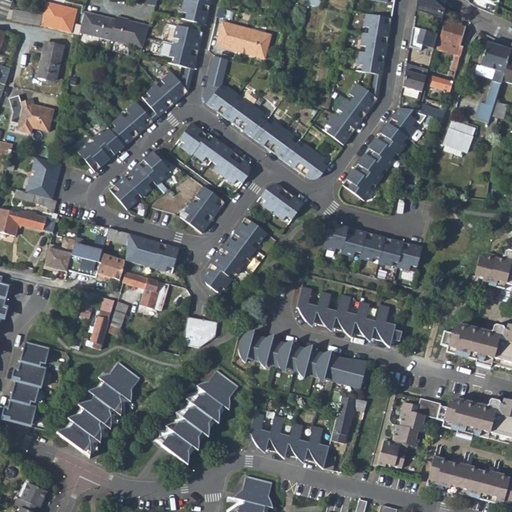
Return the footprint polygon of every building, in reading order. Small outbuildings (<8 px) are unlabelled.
[(1,0),(0,0),(0,2),(0,19),(6,21),(11,3),(1,0)] [(182,0),(178,13),(185,15),(183,20),(203,25),(208,7),(188,2),(182,0)] [(416,9),(416,11),(435,16),(433,21),(441,23),(445,10),(443,9),(441,7),(432,0),(419,0),(417,4),(416,9)] [(42,19),(41,28),(53,30),(56,29),(58,29),(58,31),(71,34),(77,10),(45,4),(42,19)] [(242,12),(240,18),(249,20),(250,14),(242,12)] [(364,12),(362,24),(368,25),(367,34),(387,38),(391,17),(364,12)] [(12,13),(10,22),(41,28),(42,19),(12,13)] [(84,14),(79,34),(113,42),(117,21),(84,14)] [(117,21),(113,42),(143,48),(149,27),(129,22),(125,21),(125,20),(117,18),(117,21)] [(221,21),(216,42),(224,44),(223,48),(239,52),(240,48),(245,50),(245,53),(263,58),(270,34),(221,21)] [(445,22),(440,41),(457,46),(456,51),(455,55),(456,55),(455,57),(453,57),(451,64),(457,66),(462,47),(459,46),(464,27),(445,22)] [(164,26),(160,43),(171,45),(177,47),(178,41),(172,39),(175,29),(164,26)] [(175,29),(172,39),(178,41),(177,47),(197,52),(201,33),(175,27),(175,29)] [(413,28),(409,48),(421,50),(422,46),(434,48),(438,34),(413,28)] [(361,33),(359,45),(365,46),(364,52),(384,56),(387,38),(367,34),(361,33)] [(440,41),(439,47),(456,51),(457,46),(440,41)] [(487,43),(480,67),(495,71),(492,82),(491,83),(500,85),(501,81),(508,59),(511,50),(487,43)] [(45,44),(37,78),(55,83),(63,49),(45,44)] [(171,45),(168,58),(174,59),(172,65),(185,68),(192,70),(197,52),(177,47),(171,45)] [(357,50),(355,62),(362,64),(360,70),(373,73),(381,74),(384,56),(364,52),(357,50)] [(203,96),(206,105),(218,89),(221,84),(227,60),(213,57),(203,96)] [(511,60),(508,59),(501,81),(511,84),(511,60)] [(406,72),(403,88),(421,93),(426,77),(418,75),(420,68),(408,64),(406,72)] [(451,64),(446,81),(453,82),(457,66),(451,64)] [(477,66),(474,77),(492,82),(495,71),(480,67),(477,66)] [(185,68),(180,86),(187,94),(192,70),(185,68)] [(373,73),(369,94),(376,99),(381,74),(373,73)] [(164,86),(160,89),(173,105),(187,94),(180,86),(170,74),(160,82),(164,86)] [(432,77),(429,86),(450,92),(453,82),(446,81),(432,77)] [(491,83),(489,90),(498,92),(500,85),(491,83)] [(355,84),(347,94),(352,97),(348,102),(365,115),(376,99),(369,94),(355,84)] [(150,97),(145,102),(154,112),(159,118),(173,105),(160,89),(156,86),(147,93),(150,97)] [(218,89),(206,105),(222,116),(233,101),(237,95),(227,88),(223,93),(218,89)] [(482,103),(477,120),(489,124),(491,116),(495,102),(498,92),(489,90),(485,103),(482,103)] [(19,95),(8,100),(13,113),(11,124),(19,125),(17,132),(31,135),(33,130),(49,133),(54,111),(34,106),(30,105),(30,107),(23,105),(22,103),(19,95)] [(233,101),(222,116),(237,128),(252,106),(243,99),(239,104),(233,101)] [(344,99),(336,109),(341,112),(337,117),(353,130),(365,115),(348,102),(344,99)] [(498,118),(503,119),(507,105),(495,102),(491,116),(498,118)] [(130,115),(125,119),(138,136),(153,123),(148,117),(136,103),(126,111),(130,115)] [(421,105),(419,113),(442,122),(444,114),(421,105)] [(252,106),(237,128),(252,138),(263,123),(259,119),(263,114),(252,106)] [(399,109),(388,123),(407,137),(409,139),(416,130),(414,128),(418,123),(420,124),(426,117),(417,114),(418,112),(399,109)] [(154,112),(148,117),(153,123),(159,118),(154,112)] [(332,114),(325,125),(329,128),(325,133),(342,146),(353,130),(337,117),(332,114)] [(115,127),(111,131),(124,148),(138,136),(125,119),(121,115),(112,123),(115,127)] [(489,124),(484,140),(491,142),(498,118),(491,116),(489,124)] [(452,121),(449,131),(471,140),(475,130),(452,121)] [(263,123),(252,138),(268,150),(284,129),(274,122),(270,128),(263,123)] [(388,123),(377,138),(395,152),(398,154),(405,144),(403,143),(407,137),(388,123)] [(191,124),(178,141),(183,145),(179,149),(190,157),(191,155),(206,135),(191,124)] [(284,129),(268,150),(284,162),(296,146),(290,142),(294,137),(284,129)] [(102,131),(92,140),(94,143),(109,161),(124,148),(111,131),(109,130),(104,134),(102,131)] [(449,131),(443,145),(446,146),(463,152),(466,153),(471,140),(449,131)] [(206,135),(191,155),(200,162),(204,158),(210,162),(223,144),(207,133),(206,135)] [(377,138),(365,154),(384,168),(386,170),(394,159),(391,158),(395,152),(377,138)] [(1,142),(0,144),(0,150),(11,153),(12,145),(1,142)] [(87,144),(77,153),(94,174),(109,161),(94,143),(89,147),(87,144)] [(223,144),(210,162),(215,165),(211,171),(221,178),(237,155),(223,144)] [(296,146),(284,162),(299,173),(314,152),(304,144),(300,150),(296,146)] [(446,146),(445,151),(461,157),(463,152),(446,146)] [(153,152),(138,165),(152,180),(156,186),(166,178),(164,175),(168,171),(153,152)] [(314,152),(299,173),(304,177),(306,175),(310,178),(314,174),(318,178),(326,168),(321,165),(325,160),(314,152)] [(365,154),(353,169),(373,183),(375,185),(382,176),(380,174),(384,168),(365,154)] [(237,155),(221,178),(231,185),(234,180),(240,185),(247,175),(243,171),(247,166),(243,164),(245,161),(237,155)] [(30,177),(25,193),(47,199),(52,200),(56,184),(53,183),(55,173),(59,174),(61,165),(35,158),(32,171),(36,172),(34,178),(30,177)] [(138,165),(124,178),(137,193),(141,198),(151,190),(147,185),(152,180),(138,165)] [(353,169),(342,184),(364,201),(371,190),(369,189),(373,183),(353,169)] [(124,178),(108,191),(126,212),(136,203),(131,198),(137,193),(124,178)] [(266,188),(259,198),(264,202),(261,206),(271,214),(287,191),(281,187),(279,190),(275,187),(271,192),(266,188)] [(202,188),(194,199),(199,202),(195,207),(212,220),(224,204),(202,188)] [(17,191),(15,199),(45,206),(47,199),(25,193),(17,191)] [(287,191),(271,214),(280,221),(283,216),(290,221),(303,203),(287,191)] [(190,203),(183,213),(188,217),(184,223),(200,235),(212,220),(195,207),(190,203)] [(0,207),(0,232),(15,236),(18,224),(53,233),(56,219),(46,217),(46,218),(36,215),(36,213),(30,212),(29,214),(21,212),(20,213),(0,207)] [(244,219),(233,233),(250,246),(253,242),(258,245),(266,235),(244,219)] [(329,221),(322,246),(334,250),(335,246),(342,248),(348,227),(329,221)] [(342,248),(341,251),(353,255),(355,249),(362,251),(368,232),(348,227),(342,248)] [(110,228),(108,239),(126,244),(129,234),(110,228)] [(362,251),(361,257),(372,260),(374,254),(380,256),(385,237),(368,232),(362,251)] [(233,233),(221,250),(238,263),(243,257),(247,260),(255,249),(250,246),(233,233)] [(129,234),(125,260),(155,268),(162,243),(129,234)] [(380,256),(378,262),(390,265),(392,260),(398,261),(403,242),(385,237),(380,256)] [(50,244),(43,269),(53,271),(53,269),(58,270),(67,272),(67,270),(71,255),(74,244),(75,240),(64,238),(62,247),(50,244)] [(398,261),(396,267),(408,270),(410,264),(416,266),(421,247),(403,242),(398,261)] [(162,243),(155,268),(166,271),(167,265),(174,267),(179,248),(162,243)] [(71,255),(67,270),(96,278),(96,277),(101,263),(99,263),(102,251),(74,244),(71,255)] [(479,255),(474,275),(483,278),(482,281),(488,282),(487,285),(511,290),(511,250),(508,249),(506,250),(505,254),(502,256),(501,259),(490,256),(488,257),(483,256),(479,255)] [(221,250),(210,265),(227,277),(231,273),(235,276),(243,266),(238,263),(221,250)] [(101,263),(96,277),(105,278),(106,275),(120,280),(124,270),(125,260),(103,253),(101,263)] [(210,265),(206,271),(209,273),(206,276),(211,281),(207,286),(216,293),(220,288),(224,291),(231,281),(227,277),(210,265)] [(126,272),(124,282),(143,290),(138,306),(159,312),(167,285),(126,272)] [(301,286),(295,308),(297,308),(303,321),(312,323),(316,305),(307,303),(311,289),(301,286)] [(316,305),(312,323),(323,326),(331,328),(336,310),(326,308),(330,294),(320,291),(316,305)] [(336,310),(331,328),(340,331),(349,333),(355,313),(346,311),(349,296),(340,294),(336,310)] [(99,316),(90,342),(94,343),(93,347),(100,350),(105,333),(106,333),(116,301),(104,298),(101,307),(108,309),(107,311),(102,309),(100,316),(99,316)] [(89,319),(94,306),(85,302),(81,315),(89,319)] [(355,313),(349,333),(360,336),(369,339),(374,320),(365,318),(368,304),(358,302),(355,313)] [(117,303),(108,333),(117,336),(122,321),(123,321),(128,306),(117,303)] [(374,320),(369,339),(380,342),(389,344),(390,340),(393,330),(395,324),(384,321),(388,306),(378,304),(374,320)] [(187,318),(183,344),(196,347),(214,338),(216,323),(187,318)] [(312,323),(303,321),(310,329),(312,323)] [(457,325),(456,328),(460,329),(462,328),(471,330),(473,332),(482,334),(483,329),(459,323),(457,325)] [(442,332),(440,343),(446,345),(445,352),(476,359),(492,363),(511,368),(511,325),(506,324),(505,329),(502,329),(501,326),(495,325),(492,327),(491,329),(489,331),(483,329),(482,334),(473,332),(471,330),(462,328),(460,329),(456,328),(451,326),(449,333),(442,332)] [(331,328),(323,326),(329,335),(331,328)] [(239,340),(245,342),(247,333),(250,334),(251,330),(247,332),(243,335),(239,340)] [(393,330),(390,340),(397,342),(400,331),(393,330)] [(349,333),(340,331),(348,339),(349,333)] [(237,348),(237,349),(238,357),(242,365),(243,359),(250,360),(251,356),(254,357),(259,337),(250,334),(247,333),(245,342),(239,340),(237,348)] [(74,334),(70,346),(79,349),(81,343),(83,337),(74,334)] [(369,339),(360,336),(368,345),(369,339)] [(254,357),(253,361),(258,362),(263,364),(268,365),(270,360),(273,361),(278,342),(269,339),(265,338),(259,337),(254,357)] [(273,361),(271,367),(278,368),(283,370),(288,371),(289,366),(292,366),(297,347),(290,345),(284,344),(278,342),(273,361)] [(389,344),(380,342),(387,350),(389,344)] [(25,344),(21,363),(40,368),(41,365),(45,366),(49,350),(25,344)] [(292,366),(291,372),(297,374),(302,375),(307,377),(309,371),(312,372),(317,353),(309,351),(304,349),(297,347),(292,366)] [(312,372),(310,377),(316,379),(321,380),(327,382),(329,376),(331,377),(337,358),(329,356),(324,354),(317,353),(312,372)] [(337,358),(331,377),(335,378),(333,383),(356,391),(365,361),(354,359),(349,361),(337,358)] [(19,372),(16,383),(35,388),(36,384),(43,385),(47,370),(40,368),(21,363),(19,372)] [(111,379),(96,380),(106,387),(120,399),(129,406),(132,393),(142,382),(122,366),(111,379)] [(206,383),(195,387),(206,395),(221,407),(226,411),(227,399),(236,387),(216,372),(208,383),(206,383)] [(16,383),(11,402),(31,407),(31,405),(36,406),(39,389),(35,388),(16,383)] [(106,387),(96,399),(110,411),(115,415),(122,407),(118,401),(120,399),(106,387)] [(197,397),(191,405),(196,408),(211,420),(221,407),(206,395),(203,399),(197,397)] [(335,419),(331,438),(344,441),(348,426),(349,426),(353,410),(352,409),(353,402),(356,403),(357,398),(341,395),(335,419)] [(382,440),(376,466),(384,468),(384,466),(400,470),(404,454),(402,454),(404,445),(417,448),(418,441),(415,440),(418,431),(423,432),(424,426),(422,425),(424,417),(444,421),(443,427),(457,430),(473,434),(511,443),(511,400),(502,398),(501,404),(498,403),(497,401),(492,400),(490,402),(489,406),(486,407),(485,410),(458,403),(457,405),(452,403),(447,402),(446,408),(438,407),(439,404),(418,399),(416,406),(401,403),(398,417),(400,420),(399,425),(395,424),(394,429),(391,431),(393,434),(391,440),(388,441),(382,440)] [(90,406),(84,414),(98,425),(104,430),(111,420),(108,413),(110,411),(96,399),(90,406)] [(452,401),(452,403),(457,405),(458,403),(485,410),(486,407),(486,406),(455,399),(452,401)] [(9,411),(7,421),(26,426),(27,424),(33,426),(38,409),(31,407),(11,402),(9,411)] [(187,410),(180,419),(185,423),(200,435),(211,420),(196,408),(194,411),(187,410)] [(79,420),(73,427),(88,439),(93,443),(100,434),(97,427),(98,425),(84,414),(79,420)] [(253,414),(248,435),(250,436),(257,449),(263,451),(267,434),(258,431),(262,416),(253,414)] [(267,434),(263,451),(278,455),(283,456),(289,437),(279,435),(282,421),(272,418),(267,434)] [(176,425),(170,433),(174,437),(189,449),(200,435),(185,423),(182,426),(176,425)] [(289,437),(283,456),(295,460),(302,461),(306,444),(297,442),(301,427),(292,424),(289,437)] [(73,427),(62,441),(81,457),(89,447),(86,441),(88,439),(73,427)] [(306,444),(302,461),(316,465),(324,467),(326,459),(328,448),(316,445),(320,431),(311,428),(306,444)] [(166,438),(159,447),(179,462),(189,449),(174,437),(172,439),(166,438)] [(324,467),(323,471),(333,474),(335,461),(326,459),(324,467)] [(432,464),(426,486),(442,490),(460,494),(511,506),(511,477),(502,475),(500,476),(484,473),(483,471),(472,468),(469,469),(447,464),(448,462),(443,461),(441,462),(433,460),(431,462),(432,464)] [(242,493),(232,501),(245,504),(264,509),(272,511),(266,501),(271,485),(246,478),(242,493)] [(14,497),(11,504),(16,507),(28,511),(31,505),(37,508),(44,492),(35,488),(26,484),(24,483),(17,499),(14,497)] [(396,511),(397,511),(381,508),(380,511),(365,511),(367,505),(359,503),(356,511),(396,511)]
